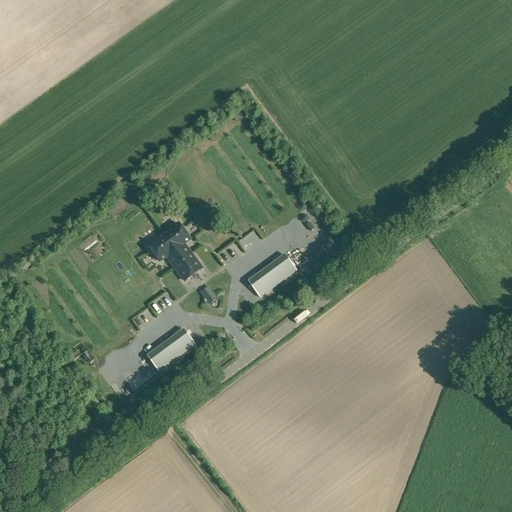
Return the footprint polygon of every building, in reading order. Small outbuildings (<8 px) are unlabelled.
[(245,123),(222,136),(240,169),(264,155),(245,123)] [(255,167),(247,172),(251,179),(259,173),(255,167)] [(210,182),(222,205),(237,197),(246,213),(258,207),(246,184),(236,190),(227,173),(210,182)] [(176,185),(194,211),(206,202),(189,177),(176,185)] [(137,203),(150,197),(143,180),(129,186),(137,203)] [(191,239),(180,224),(149,246),(160,261),(167,257),(185,281),(202,269),(184,244),(191,239)] [(285,255),(249,282),(261,298),(297,271),(285,255)] [(207,288),(199,295),(208,308),(216,301),(207,288)] [(158,302),(154,305),(160,314),(164,310),(158,302)] [(184,330),(148,357),(160,373),(196,346),(184,330)]
